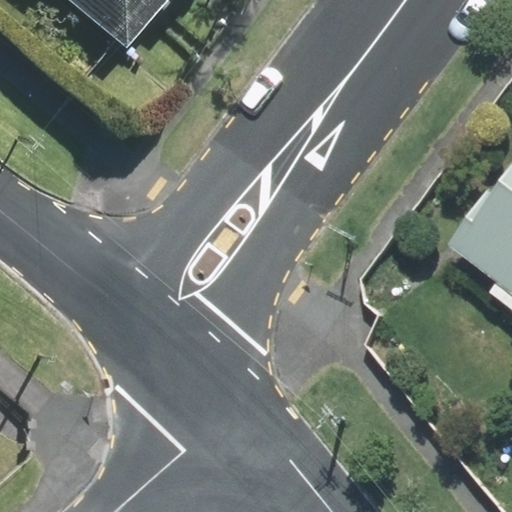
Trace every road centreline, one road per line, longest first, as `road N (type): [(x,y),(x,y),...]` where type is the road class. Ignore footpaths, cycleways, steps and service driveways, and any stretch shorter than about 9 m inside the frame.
road 1 (residential): [(406,0),(278,175),(194,367)]
road 2 (residential): [(194,367),(0,206)]
road 3 (residential): [(330,511),(289,459),(194,367)]
road 4 (residential): [(194,367),(186,452),(116,511)]
